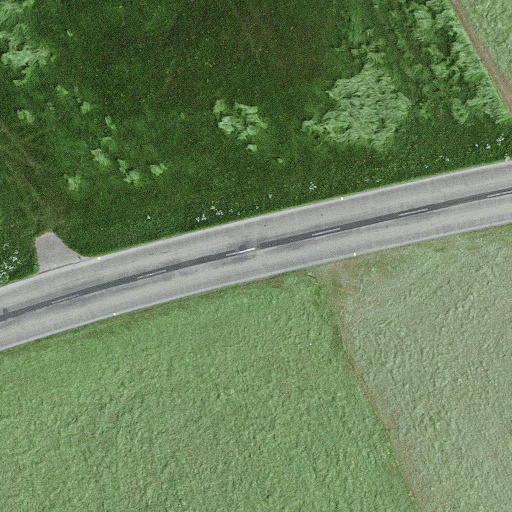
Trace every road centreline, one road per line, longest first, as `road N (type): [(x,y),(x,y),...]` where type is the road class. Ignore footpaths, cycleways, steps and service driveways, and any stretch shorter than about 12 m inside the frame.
road 1 (tertiary): [(511,188),(202,262),(0,321)]
road 2 (unknown): [(0,78),(119,284)]
